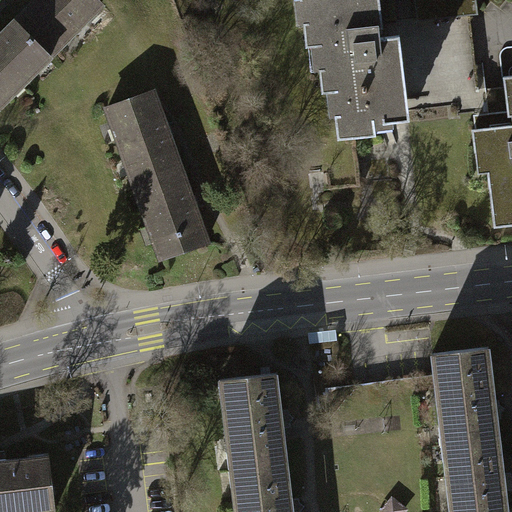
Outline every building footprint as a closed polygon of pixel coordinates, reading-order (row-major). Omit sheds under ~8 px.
[(37,0),(15,23),(47,56),(100,3),(97,0),(37,0)] [(379,0),(298,0),(299,0),(300,0),(306,0),(309,20),(302,21),(305,46),(321,44),(323,69),(318,69),(320,91),(335,89),(338,114),(332,115),(335,138),(376,133),(375,123),(408,119),(398,34),(380,36),(378,24),(382,23),(379,0)] [(474,0),(412,0),(415,22),(476,15),(474,0)] [(0,102),(47,56),(15,23),(3,35),(0,33),(0,102)] [(511,74),(504,75),(508,114),(511,113),(511,125),(471,129),(473,151),(486,149),(494,224),(511,221),(511,74)] [(108,105),(136,189),(159,181),(157,174),(178,166),(168,138),(170,137),(165,123),(163,124),(151,90),(108,105)] [(187,194),(178,166),(157,174),(159,181),(136,189),(160,258),(205,242),(193,209),(195,208),(190,193),(187,194)] [(439,427),(441,443),(498,437),(496,418),(500,418),(499,413),(503,408),(498,404),(497,399),(494,399),(492,384),(489,384),(487,368),(491,368),(488,345),(431,352),(433,374),(437,373),(441,406),(444,426),(439,427)] [(227,452),(229,469),(286,462),(284,444),(281,444),(279,427),(290,425),(289,421),(293,416),(288,412),(288,408),(277,409),(275,394),(279,393),(276,370),(219,377),(222,399),(226,399),(230,431),(232,451),(227,452)] [(328,419),(441,406),(437,373),(433,374),(325,386),(328,419)] [(506,511),(506,507),(503,507),(501,491),(511,489),(511,485),(511,484),(511,477),(510,472),(499,473),(497,457),(500,457),(498,437),(441,443),(443,462),(449,462),(454,511),(506,511)] [(0,511),(9,511),(9,510),(35,507),(35,511),(38,511),(53,510),(47,452),(27,454),(27,459),(5,461),(4,450),(1,450),(0,449),(0,511)] [(300,511),(300,510),(304,505),(299,502),(299,497),(287,498),(285,483),(289,482),(286,462),(229,469),(232,488),(238,487),(240,511),(300,511)] [(377,510),(380,511),(398,511),(404,505),(391,494),(377,510)]
